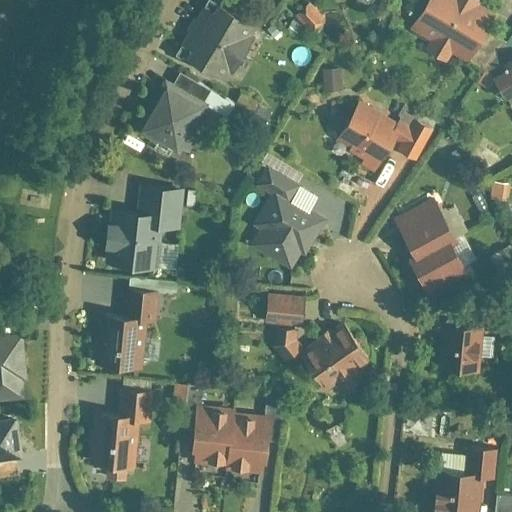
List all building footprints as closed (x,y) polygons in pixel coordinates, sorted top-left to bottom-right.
[(177,50),(225,79),(257,26),(213,0),(207,0),(190,29),(177,50)] [(452,51),(468,60),(497,12),(480,2),(481,0),(425,0),(410,26),(429,38),(424,47),(447,60),(452,51)] [(296,12),(311,30),(324,19),(309,1),(296,12)] [(511,55),(500,62),(504,68),(491,75),(504,97),(511,92),(511,55)] [(324,91),(341,90),(340,66),(322,67),(324,91)] [(171,87),(201,104),(210,88),(180,71),(171,87)] [(164,83),(137,129),(174,150),(201,104),(171,87),(164,83)] [(335,137),(381,161),(394,137),(403,121),(357,97),(335,137)] [(411,126),(403,121),(394,137),(400,141),(396,149),(416,159),(433,128),(415,118),(411,126)] [(477,163),(491,171),(501,152),(487,145),(477,163)] [(304,254),(326,217),(293,198),(302,182),(269,163),(256,184),(270,192),(252,222),(259,226),(249,243),(290,267),(299,251),(304,254)] [(510,181),(494,179),(491,197),(508,199),(510,181)] [(136,181),(133,209),(161,212),(160,225),(179,227),(184,186),(136,181)] [(391,221),(414,260),(447,240),(456,235),(433,196),(391,221)] [(107,206),(101,262),(155,268),(160,225),(161,212),(133,209),(107,206)] [(408,263),(431,301),(470,278),(447,240),(414,260),(408,263)] [(127,286),(124,315),(146,317),(157,318),(161,290),(127,286)] [(264,320),(303,324),(306,297),(267,293),(264,320)] [(99,312),(93,362),(141,367),(146,317),(124,315),(99,312)] [(300,354),(328,390),(369,357),(340,321),(300,354)] [(441,321),(437,367),(479,370),(483,324),(441,321)] [(284,359),(303,345),(296,337),(298,327),(274,325),(271,345),(284,359)] [(0,400),(23,399),(21,380),(26,380),(22,334),(0,335),(0,400)] [(120,386),(117,413),(138,415),(150,417),(153,389),(120,386)] [(193,458),(227,462),(233,410),(233,406),(199,403),(193,458)] [(93,410),(88,461),(133,466),(138,415),(117,413),(93,410)] [(227,462),(226,468),(263,472),(270,414),(233,410),(227,462)] [(14,418),(0,420),(0,459),(20,457),(14,418)] [(466,445),(463,470),(483,472),(496,474),(499,448),(466,445)] [(428,511),(478,511),(483,472),(463,470),(434,467),(428,511)] [(511,511),(511,492),(496,491),(494,511),(511,511)]
